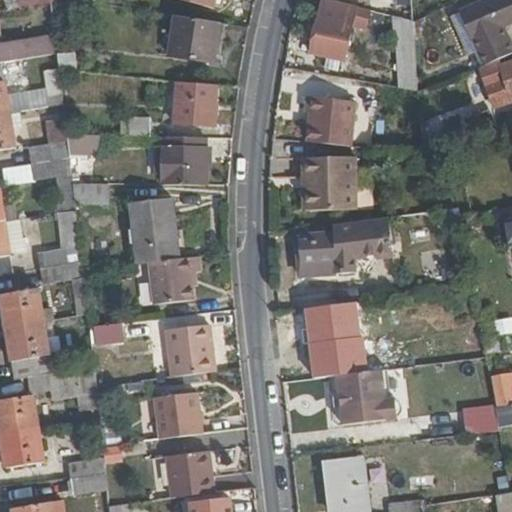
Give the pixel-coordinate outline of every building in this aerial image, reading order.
[(178,0),(217,10),(219,0),(178,0)] [(358,3),(346,0),(324,0),(314,50),(332,54),(329,66),(341,68),(343,55),(348,56),(358,3)] [(511,0),(480,0),(463,7),(487,62),(482,64),(486,76),(499,72),(498,68),(505,66),(508,77),(492,83),(498,104),(511,100),(511,59),(503,62),(501,55),(511,50),(511,42),(505,24),(511,20),(511,0)] [(215,58),(222,19),(178,12),(172,52),(215,58)] [(421,88),(419,18),(399,18),(400,88),(421,88)] [(3,60),(61,51),(60,34),(23,40),(23,37),(0,40),(0,146),(16,144),(3,60)] [(64,54),(65,70),(82,69),(81,52),(64,54)] [(64,68),(63,66),(45,68),(51,107),(68,103),(64,68)] [(218,120),(221,81),(180,78),(178,116),(218,120)] [(313,109),(310,138),(345,142),(353,143),(359,99),(311,92),(308,109),(313,109)] [(491,108),(466,114),(471,135),(496,129),(491,108)] [(125,113),(124,133),(153,133),(153,115),(125,113)] [(55,138),(68,137),(65,118),(52,121),(55,138)] [(101,132),(71,131),(71,133),(73,152),(101,153),(101,132)] [(166,166),(166,183),(206,183),(207,163),(207,145),(208,135),(168,134),(167,144),(166,166)] [(432,144),(449,144),(448,135),(431,136),(432,144)] [(357,151),(304,154),(305,175),(309,175),(312,207),(360,204),(358,171),(357,151)] [(77,182),(74,156),(36,162),(39,180),(61,176),(72,246),(47,251),(51,282),(88,276),(87,270),(79,202),(109,202),(110,182),(77,182)] [(6,169),(9,188),(38,183),(36,165),(6,169)] [(376,169),(358,171),(360,204),(378,203),(376,169)] [(6,223),(0,188),(0,187),(0,274),(15,272),(11,255),(11,251),(6,223)] [(150,262),(183,258),(178,200),(138,203),(142,263),(150,262)] [(377,255),(374,218),(334,222),(335,232),(309,233),(309,241),(301,242),(304,274),(338,272),(338,256),(357,255),(364,254),(371,254),(377,255)] [(20,220),(6,223),(11,251),(28,248),(26,236),(23,237),(20,220)] [(183,258),(150,262),(155,304),(195,299),(193,284),(191,272),(195,271),(201,270),(200,256),(183,258)] [(40,288),(3,295),(14,360),(50,353),(40,288)] [(143,317),(116,320),(118,335),(144,332),(143,317)] [(170,326),(175,374),(220,369),(213,319),(170,326)] [(331,325),(303,329),(306,359),(335,356),(331,325)] [(501,332),(486,335),(489,350),(504,347),(501,332)] [(65,386),(100,381),(97,350),(70,354),(72,369),(62,370),(65,386)] [(385,370),(340,375),(346,425),(401,419),(398,399),(388,400),(385,370)] [(511,373),(494,377),(503,425),(511,423),(511,373)] [(159,395),(163,436),(207,432),(201,390),(159,395)] [(0,400),(0,412),(9,468),(45,460),(34,395),(0,400)] [(498,406),(466,409),(469,435),(500,432),(498,406)] [(171,453),(175,496),(218,491),(214,449),(171,453)] [(73,493),(112,487),(109,456),(68,463),(73,493)] [(366,457),(332,461),(334,475),(331,475),(335,511),(338,511),(372,508),(366,457)] [(511,511),(511,491),(496,494),(500,511),(511,511)] [(391,511),(429,511),(429,499),(391,503),(391,511)] [(193,503),(194,511),(234,511),(233,500),(193,503)] [(53,511),(52,503),(16,509),(16,511),(53,511)]
